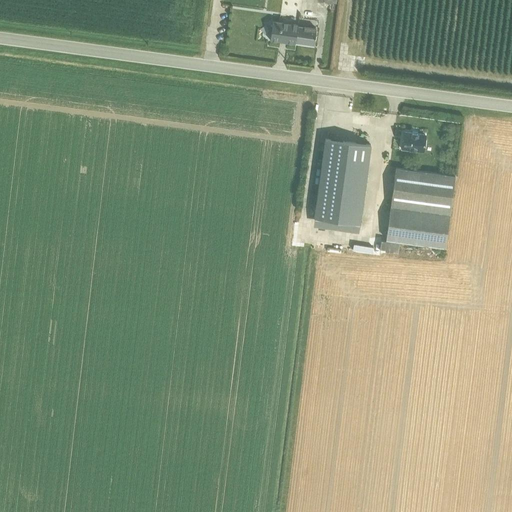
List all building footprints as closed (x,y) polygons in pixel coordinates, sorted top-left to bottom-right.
[(273,21),(270,40),(295,44),(295,43),(313,45),(316,29),(297,26),(298,24),(273,21)] [(339,106),(347,107),(349,98),(340,97),(339,106)] [(404,132),(402,149),(423,152),(424,147),(425,147),(426,139),(424,139),(425,134),(418,133),(418,131),(412,131),(412,133),(404,132)] [(314,218),(313,226),(358,232),(359,224),(361,224),(370,145),(325,138),(314,218)] [(396,168),(386,240),(445,248),(455,176),(396,168)] [(381,240),(380,251),(398,253),(399,243),(381,240)]
